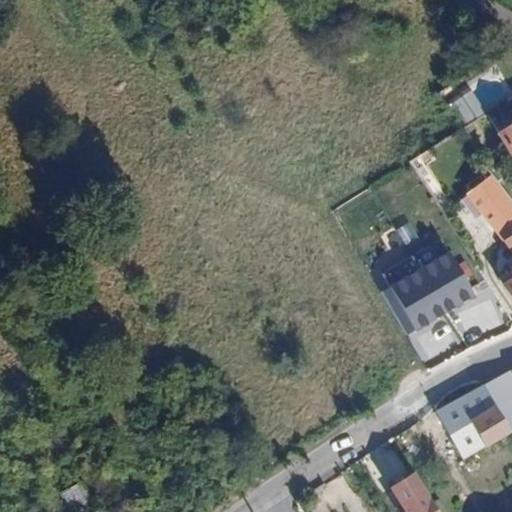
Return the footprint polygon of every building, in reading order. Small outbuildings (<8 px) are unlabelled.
[(453,105),(465,124),(477,116),(466,97),(453,105)] [(511,124),(498,133),(511,159),(511,124)] [(468,194),(504,240),(511,235),(511,199),(492,176),(468,194)] [(511,235),(504,240),(494,246),(511,272),(511,279),(502,284),(511,297),(511,235)] [(419,266),(446,314),(474,298),(447,250),(419,266)] [(388,284),(414,331),(446,314),(419,266),(388,284)] [(511,369),(485,384),(497,406),(511,428),(511,369)] [(486,446),(511,431),(511,428),(497,406),(485,384),(436,412),(464,460),(486,446)] [(438,511),(413,472),(389,488),(404,511),(438,511)] [(79,480),(56,494),(67,511),(84,511),(95,505),(79,480)]
